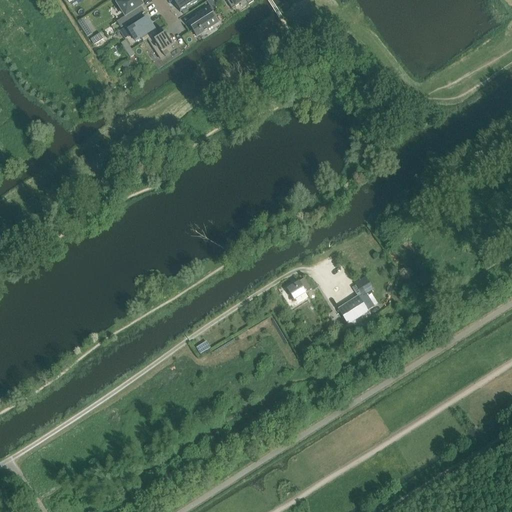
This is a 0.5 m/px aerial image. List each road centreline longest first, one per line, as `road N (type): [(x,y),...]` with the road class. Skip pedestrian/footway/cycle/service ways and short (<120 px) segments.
road 1 (unknown): [(511,249),(330,378),(292,383),(118,484),(91,472),(26,511)]
road 2 (track): [(9,458),(171,349)]
